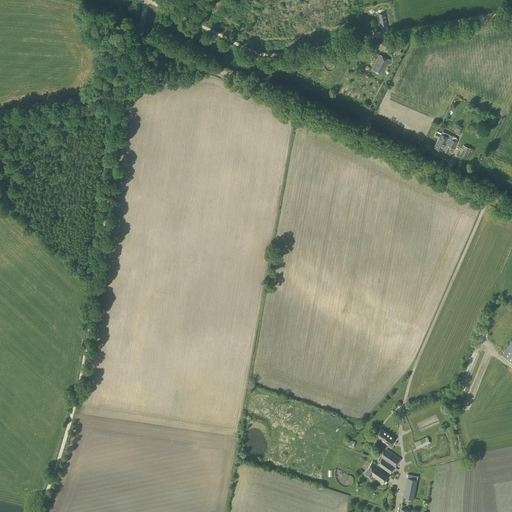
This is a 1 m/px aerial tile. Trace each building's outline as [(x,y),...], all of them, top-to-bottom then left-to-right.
[(380,26),(387,25),(385,13),(378,14),(380,26)] [(390,52),(400,50),(399,43),(389,45),(390,52)] [(375,62),(385,67),(389,60),(379,55),(375,62)] [(381,75),(385,67),(375,62),(371,70),(381,75)] [(434,148),(442,151),(445,145),(448,146),(453,149),(456,142),(457,140),(456,138),(449,135),(448,138),(441,135),(441,133),(437,131),(434,137),(438,139),(434,148)] [(464,145),(459,154),(466,158),(471,149),(464,145)] [(503,346),(511,331),(511,320),(503,315),(489,338),(503,346)] [(511,362),(511,338),(501,355),(511,362)] [(389,445),(394,438),(381,429),(377,435),(382,438),(381,440),(386,443),(374,458),(379,461),(376,465),(372,462),(364,473),(370,478),(371,476),(382,484),(384,482),(386,484),(387,482),(385,480),(401,459),(386,448),(388,445),(389,445)] [(417,449),(430,443),(427,436),(414,442),(417,449)] [(413,499),(418,476),(408,474),(407,477),(406,477),(403,497),(413,499)]
